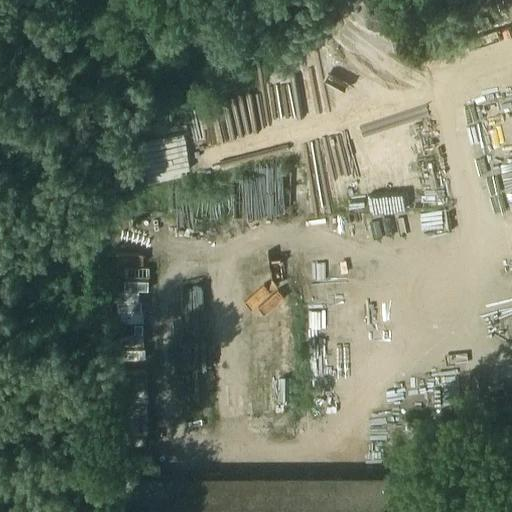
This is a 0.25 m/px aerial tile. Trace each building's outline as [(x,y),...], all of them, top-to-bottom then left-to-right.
[(212,155),(213,147),(196,147),(195,172),(231,172),(231,155),(212,155)] [(285,213),(283,168),(242,170),(244,214),(285,213)] [(306,186),(307,169),(294,168),(292,185),(306,186)] [(168,203),(167,228),(194,229),(195,204),(168,203)] [(141,265),(166,266),(167,256),(154,256),(154,233),(139,233),(138,252),(141,252),(141,265)] [(273,436),(299,435),(295,251),(255,252),(259,410),(273,410),(273,436)] [(170,323),(170,272),(142,271),(142,323),(170,323)] [(203,273),(202,324),(214,324),(216,273),(203,273)] [(426,511),(427,473),(136,475),(136,511),(426,511)]
